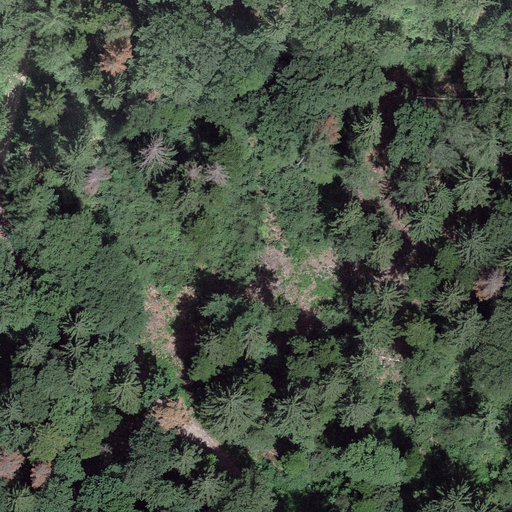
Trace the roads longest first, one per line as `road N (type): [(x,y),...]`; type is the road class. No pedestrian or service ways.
road 1 (track): [(0,266),(124,368),(258,511)]
road 2 (track): [(0,144),(37,0)]
